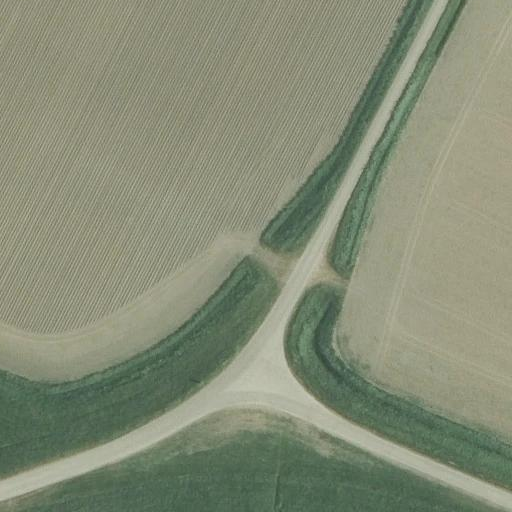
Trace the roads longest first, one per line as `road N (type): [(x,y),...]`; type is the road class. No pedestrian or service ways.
road 1 (unclassified): [(266,374),(278,328),(446,0)]
road 2 (unclassified): [(0,491),(159,431),(266,374)]
road 3 (unclassified): [(266,374),(317,417),(511,504)]
